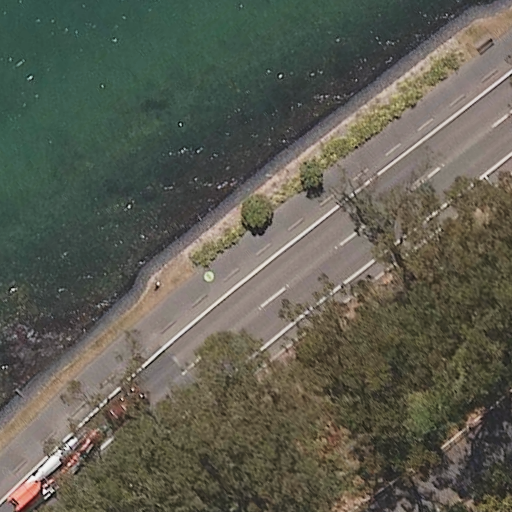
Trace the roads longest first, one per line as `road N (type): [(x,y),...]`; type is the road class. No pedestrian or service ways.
road 1 (secondary): [(511,114),(168,380),(36,511)]
road 2 (residential): [(511,439),(400,511)]
